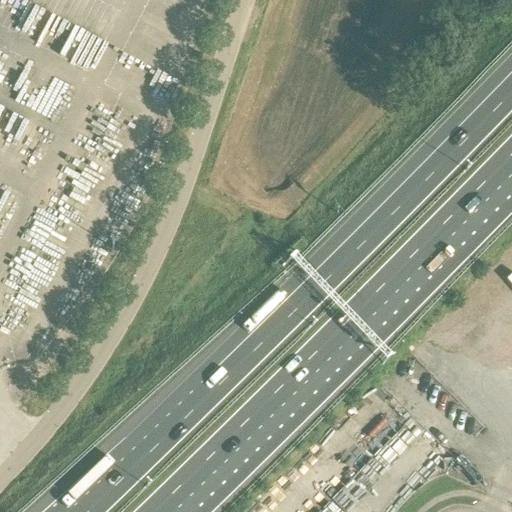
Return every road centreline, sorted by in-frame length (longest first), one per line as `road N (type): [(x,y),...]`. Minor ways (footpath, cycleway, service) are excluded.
road 1 (motorway): [(511,83),(79,511)]
road 2 (unclassified): [(242,0),(147,256),(82,359),(0,448)]
road 3 (motorway): [(163,511),(511,164)]
